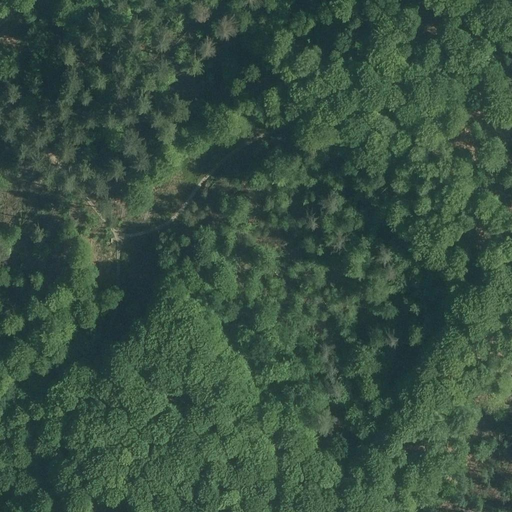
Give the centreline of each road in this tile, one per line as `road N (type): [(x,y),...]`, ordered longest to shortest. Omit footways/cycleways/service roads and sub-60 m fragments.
road 1 (track): [(511,86),(410,87),(293,119),(221,167),(182,215),(120,236)]
road 2 (track): [(334,511),(478,296),(511,202)]
road 3 (track): [(120,236),(106,344),(12,511)]
road 4 (track): [(120,236),(0,101)]
